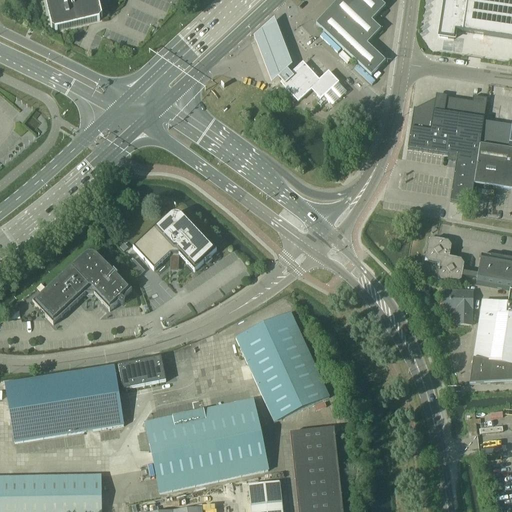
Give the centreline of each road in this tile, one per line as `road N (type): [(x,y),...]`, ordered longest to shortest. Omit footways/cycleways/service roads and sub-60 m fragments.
road 1 (unclassified): [(0,360),(75,359),(158,344),(229,317),(313,249)]
road 2 (secondary): [(329,236),(157,109)]
road 3 (secondary): [(142,124),(313,249)]
road 4 (unclassified): [(329,236),(366,186),(389,133),(403,62)]
road 5 (primary): [(0,240),(142,124)]
road 6 (secondary): [(447,511),(431,413),(402,338)]
road 7 (unclassified): [(0,78),(50,103),(55,121),(46,146),(0,185)]
road 8 (primary): [(157,109),(275,0)]
road 9 (primary): [(117,110),(0,208)]
road 10 (tertiary): [(133,96),(0,30)]
road 11 (primary): [(236,0),(133,96)]
road 12 (tertiary): [(0,53),(117,110)]
road 13 (secondary): [(402,338),(380,291),(329,236)]
road 14 (secondary): [(313,249),(402,338)]
